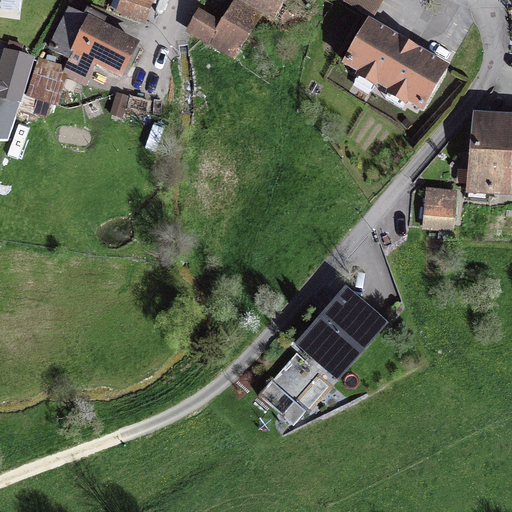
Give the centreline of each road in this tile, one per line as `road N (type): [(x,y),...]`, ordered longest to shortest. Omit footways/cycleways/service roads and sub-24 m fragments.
road 1 (residential): [(120,438),(175,416),(221,384),(473,102),(491,68),(474,0)]
road 2 (track): [(0,488),(120,438)]
